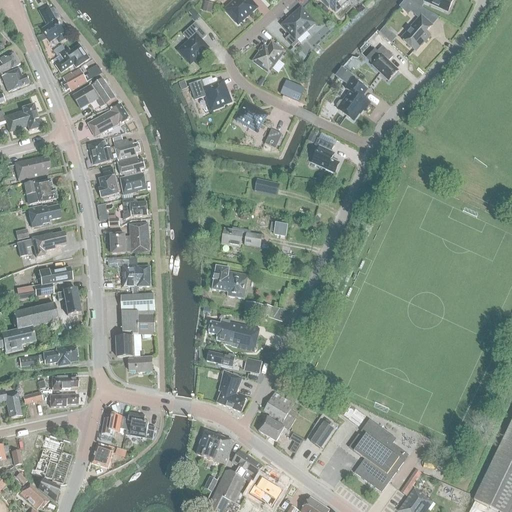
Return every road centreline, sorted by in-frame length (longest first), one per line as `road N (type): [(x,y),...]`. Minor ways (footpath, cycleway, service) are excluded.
road 1 (residential): [(162,404),(144,140),(128,105),(50,0)]
road 2 (residential): [(241,433),(373,147)]
road 3 (tertiary): [(107,397),(98,372),(90,235),(66,135)]
road 4 (residential): [(373,147),(246,88),(231,70),(235,46),(289,0)]
road 5 (residential): [(373,147),(483,0)]
road 6 (tertiary): [(66,135),(15,2)]
road 7 (secondary): [(350,511),(241,433)]
